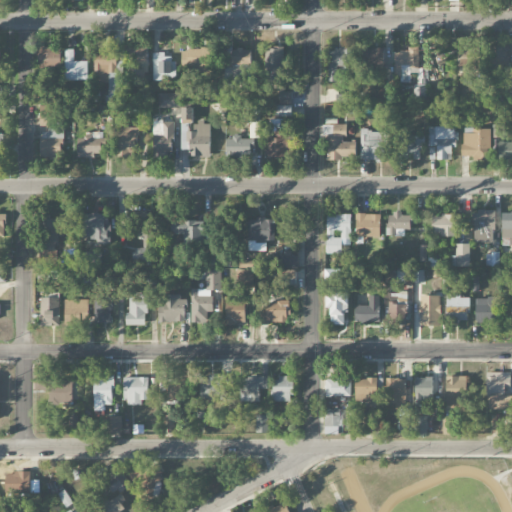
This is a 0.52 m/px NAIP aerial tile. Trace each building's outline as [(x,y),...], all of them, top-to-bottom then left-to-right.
[(492,69),(509,68),(509,45),(492,46),(492,69)] [(61,48),(38,48),(38,70),(61,69),(61,48)] [(147,48),(131,48),(130,80),(146,80),(147,48)] [(284,48),(264,48),(265,85),(285,84),(284,48)] [(457,50),(458,70),(474,69),(474,65),(485,64),(485,48),(457,50)] [(182,74),(213,75),(214,50),(183,49),(182,74)] [(251,50),(227,49),(226,66),(241,67),(241,76),(250,76),(251,50)] [(328,82),(337,82),(337,68),(353,69),(354,50),(329,49),(328,82)] [(384,49),(361,49),(361,73),(384,73),(384,49)] [(66,81),(88,81),(88,61),(74,62),(74,50),(65,50),(66,81)] [(418,50),(395,50),(395,84),(410,83),(410,72),(418,72),(418,50)] [(94,71),(101,71),(101,83),(107,84),(107,103),(119,103),(120,51),(95,51),(94,71)] [(174,54),(153,55),(153,81),(175,80),(174,54)] [(378,99),(391,99),(391,89),(379,88),(378,99)] [(291,91),(279,92),(280,105),(291,104),(291,91)] [(180,93),(157,94),(157,108),(180,108),(180,93)] [(414,101),(425,101),(425,93),(414,93),(414,101)] [(40,129),(41,129),(41,159),(63,159),(63,126),(54,126),(55,107),(40,106),(40,129)] [(275,117),(291,117),(291,106),(275,106),(275,117)] [(194,108),(183,108),(182,123),(193,124),(194,108)] [(261,138),(260,108),(246,109),(246,124),(250,124),(250,139),(261,138)] [(154,122),(153,157),(173,157),(173,122),(154,122)] [(211,123),(193,123),(193,132),(182,132),(181,150),(190,150),(190,157),(210,157),(211,123)] [(492,138),(505,138),(505,124),(492,124),(492,138)] [(346,125),(329,125),(330,160),(354,159),(354,142),(346,142),(346,125)] [(428,128),(429,147),(436,147),(437,161),(452,160),(451,148),(455,148),(454,127),(428,128)] [(137,128),(117,128),(116,158),(136,158),(137,128)] [(459,158),(490,158),(490,129),(463,128),(463,145),(459,145),(459,158)] [(293,132),(267,131),(267,158),(293,158),(293,132)] [(390,132),(361,132),(360,160),(384,161),(384,148),(389,148),(390,132)] [(78,135),(78,158),(95,158),(95,155),(104,154),(104,135),(78,135)] [(424,137),(399,136),(398,160),(419,161),(420,146),(424,146),(424,137)] [(226,138),(227,158),(252,157),(252,138),(226,138)] [(511,141),(499,141),(498,158),(511,159),(511,141)] [(473,242),(495,241),(494,210),(473,211),(473,242)] [(511,212),(500,212),(500,245),(511,245),(511,212)] [(110,245),(109,233),(109,214),(80,214),(81,239),(97,239),(97,245),(110,245)] [(151,267),(153,215),(142,214),(142,217),(138,217),(137,239),(144,239),(143,249),(132,249),(132,267),(151,267)] [(356,237),(380,238),(380,215),(356,214),(356,237)] [(405,230),(411,230),(411,214),(388,214),(387,236),(404,236),(405,230)] [(342,255),(342,239),(351,240),(351,215),(327,215),(326,254),(342,255)] [(455,215),(432,216),(432,236),(456,235),(455,215)] [(40,248),(63,247),(63,217),(38,218),(40,248)] [(171,235),(183,235),(183,244),(202,243),(202,218),(171,219),(171,235)] [(267,251),(266,242),(275,241),(274,219),(248,220),(249,252),(267,251)] [(469,244),(454,244),(454,266),(470,266),(469,244)] [(296,269),(297,257),(280,256),(279,268),(296,269)] [(325,282),(342,282),(342,269),(324,270),(325,282)] [(191,290),(192,324),(208,323),(208,302),(211,302),(211,291),(221,291),(221,270),(205,270),(206,290),(191,290)] [(128,325),(148,326),(148,293),(128,293),(128,325)] [(349,293),(327,293),(327,310),(331,310),(331,325),(344,325),(344,313),(349,313),(349,293)] [(112,324),(112,302),(118,302),(118,294),(94,294),(94,323),(112,324)] [(379,323),(380,296),(369,296),(369,306),(356,306),(355,323),(379,323)] [(420,326),(440,326),(441,296),(420,296),(420,326)] [(446,321),(469,320),(468,296),(446,296),(446,321)] [(164,297),(164,308),(158,308),(159,323),(186,323),(186,297),(164,297)] [(497,321),(497,297),(475,298),(475,322),(497,321)] [(41,298),(41,327),(60,326),(60,298),(41,298)] [(246,325),(246,299),(225,299),(225,325),(246,325)] [(88,300),(64,301),(65,325),(80,325),(80,321),(88,320),(88,300)] [(289,324),(289,302),(267,301),(267,309),(260,309),(260,323),(289,324)] [(389,325),(407,325),(406,304),(388,305),(389,325)] [(200,399),(224,400),(224,375),(209,375),(209,381),(200,381),(200,399)] [(294,377),(273,376),(272,402),(284,402),(284,407),(293,407),(294,377)] [(447,397),(467,397),(466,376),(447,376),(447,397)] [(113,405),(113,377),(94,377),(94,411),(105,411),(105,405),(113,405)] [(241,378),(241,401),(260,401),(260,389),(268,389),(267,377),(241,378)] [(511,393),(511,377),(487,377),(487,393),(511,393)] [(148,378),(124,378),(124,404),(148,404),(148,378)] [(433,401),(433,378),(416,378),(416,406),(425,406),(425,401),(433,401)] [(351,397),(351,379),(326,379),(326,397),(351,397)] [(381,401),(382,379),(356,379),(355,401),(381,401)] [(406,379),(386,379),(386,408),(406,409),(406,379)] [(73,380),(41,380),(41,391),(50,392),(50,404),(72,404),(73,380)] [(511,395),(486,395),(486,408),(511,408),(511,395)] [(343,435),(342,410),(325,410),(325,435),(343,435)] [(383,413),(365,413),(365,434),(382,434),(383,413)] [(268,433),(268,415),(256,416),(256,434),(268,433)] [(121,417),(102,418),(102,434),(122,433),(121,417)] [(427,417),(414,417),(414,435),(427,435),(427,417)] [(443,434),(456,435),(456,418),(443,418),(443,434)] [(400,435),(411,435),(411,419),(399,419),(400,435)] [(164,472),(159,464),(135,478),(147,499),(164,489),(156,476),(164,472)] [(115,495),(130,485),(119,468),(104,477),(115,495)] [(29,473),(5,473),(6,502),(29,502),(29,473)] [(125,511),(128,510),(119,495),(97,508),(99,511),(125,511)] [(263,511),(289,511),(285,502),(263,511)]
